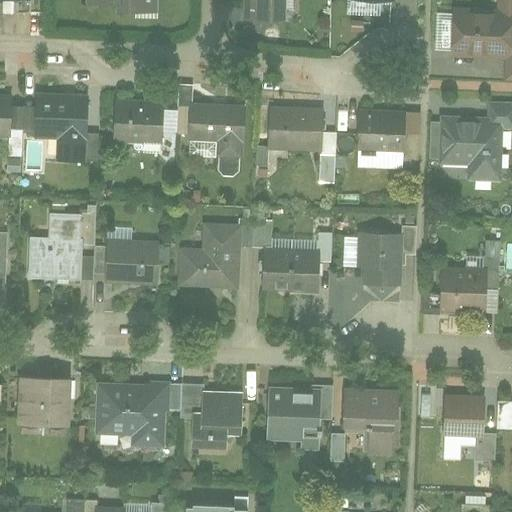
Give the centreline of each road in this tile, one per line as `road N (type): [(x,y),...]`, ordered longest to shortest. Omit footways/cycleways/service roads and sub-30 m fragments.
road 1 (residential): [(0,331),(511,364)]
road 2 (residential): [(0,49),(210,61)]
road 3 (residential): [(210,61),(390,76)]
